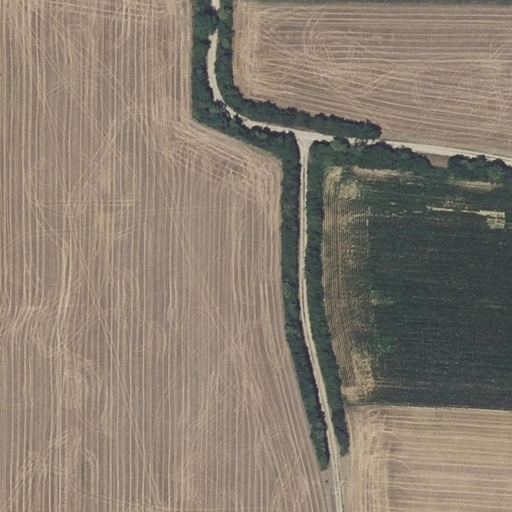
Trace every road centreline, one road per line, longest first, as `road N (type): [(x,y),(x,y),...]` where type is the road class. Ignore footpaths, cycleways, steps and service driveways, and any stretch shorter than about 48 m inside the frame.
road 1 (track): [(511,161),(302,135),(236,117),(214,85),(215,0)]
road 2 (track): [(302,135),(302,305),(340,511)]
